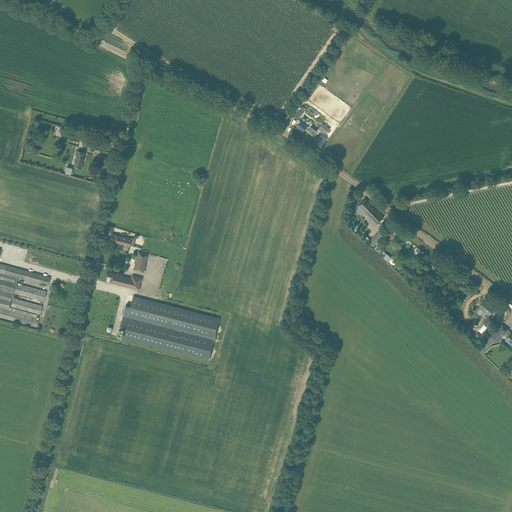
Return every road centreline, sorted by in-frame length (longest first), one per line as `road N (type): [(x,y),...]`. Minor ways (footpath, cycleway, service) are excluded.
road 1 (unclassified): [(29,511),(144,61)]
road 2 (unclassified): [(511,300),(288,132),(144,61)]
road 3 (track): [(374,197),(511,169)]
